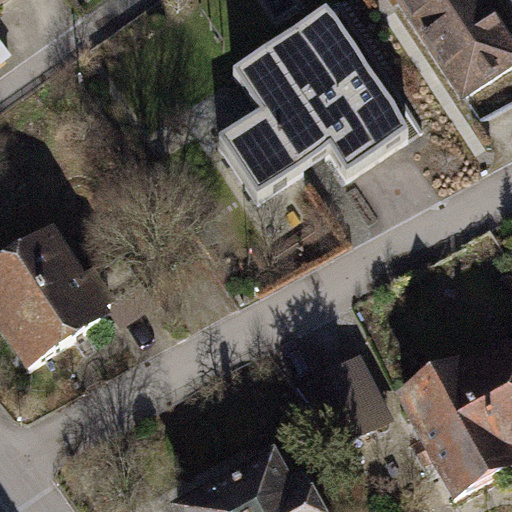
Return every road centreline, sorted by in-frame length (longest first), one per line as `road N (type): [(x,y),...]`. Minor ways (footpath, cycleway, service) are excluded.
road 1 (residential): [(0,469),(511,207)]
road 2 (residential): [(0,96),(138,0)]
